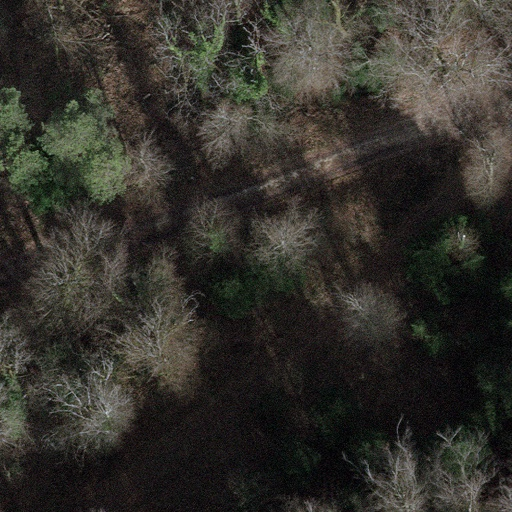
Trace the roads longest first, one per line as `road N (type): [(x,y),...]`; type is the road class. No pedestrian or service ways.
road 1 (track): [(511,142),(480,102),(58,256),(0,269)]
road 2 (track): [(113,511),(511,144)]
